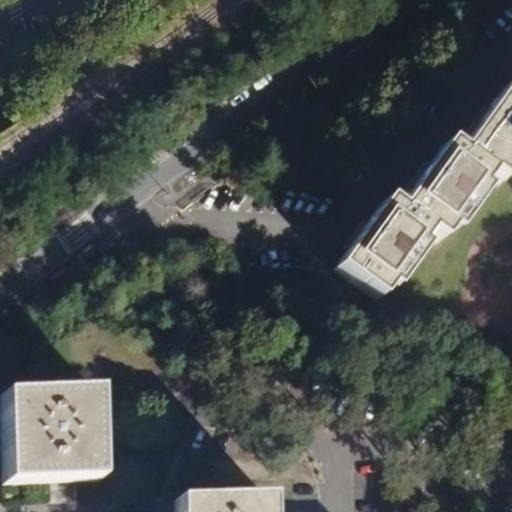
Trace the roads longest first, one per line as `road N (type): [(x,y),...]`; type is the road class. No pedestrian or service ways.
road 1 (residential): [(0,294),(392,0)]
road 2 (unknown): [(342,460),(327,446),(264,441),(85,355)]
